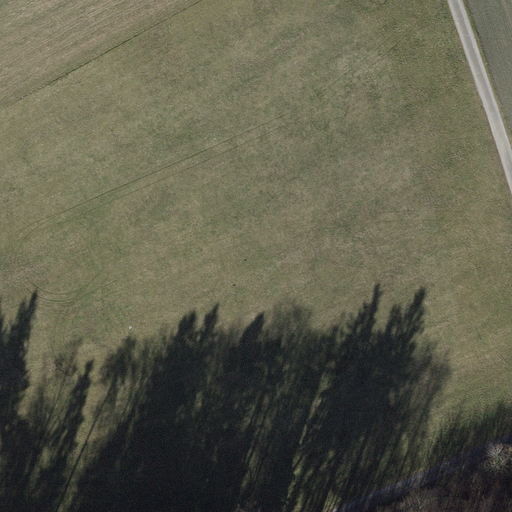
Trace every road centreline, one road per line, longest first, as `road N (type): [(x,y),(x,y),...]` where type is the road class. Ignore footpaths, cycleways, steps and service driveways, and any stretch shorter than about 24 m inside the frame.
road 1 (track): [(455,0),(511,170)]
road 2 (track): [(511,441),(349,511)]
